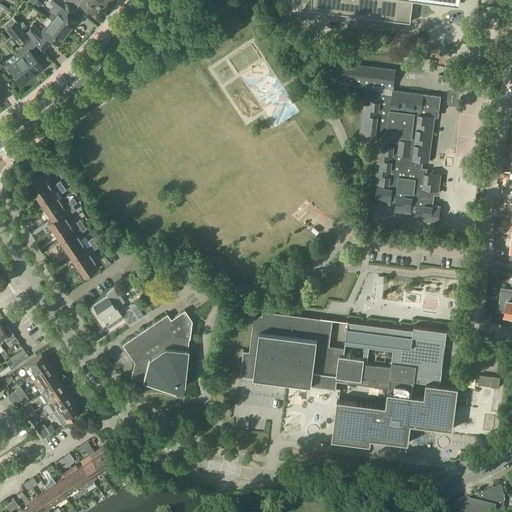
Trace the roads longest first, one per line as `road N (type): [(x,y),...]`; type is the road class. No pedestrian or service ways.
road 1 (residential): [(121,412),(196,462),(357,490),(442,491),(511,458)]
road 2 (residential): [(511,0),(483,256)]
road 3 (tertiary): [(147,0),(64,93),(0,142)]
road 4 (residential): [(31,274),(121,412)]
road 5 (residential): [(0,498),(121,412)]
